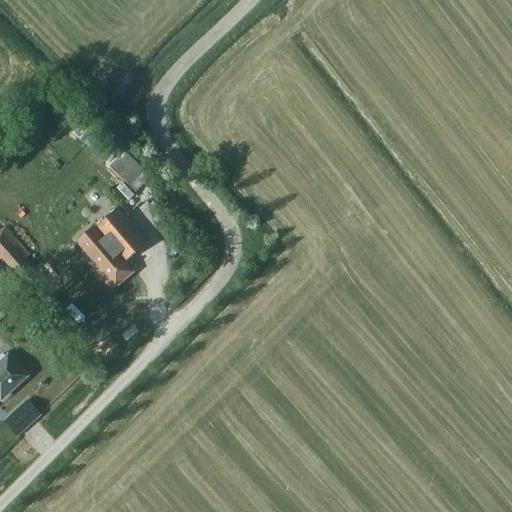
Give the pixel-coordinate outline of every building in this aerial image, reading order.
[(114,156),(125,144),(100,122),(89,134),(114,156)] [(106,164),(135,193),(152,178),(122,149),(106,164)] [(126,262),(148,243),(117,208),(78,242),(103,271),(100,275),(113,290),(134,272),(126,262)] [(30,263),(26,258),(30,254),(6,227),(0,232),(0,260),(2,258),(16,275),(30,263)] [(8,356),(7,357),(3,353),(0,355),(0,396),(2,399),(27,376),(8,356)] [(41,415),(27,400),(13,414),(26,428),(41,415)]
